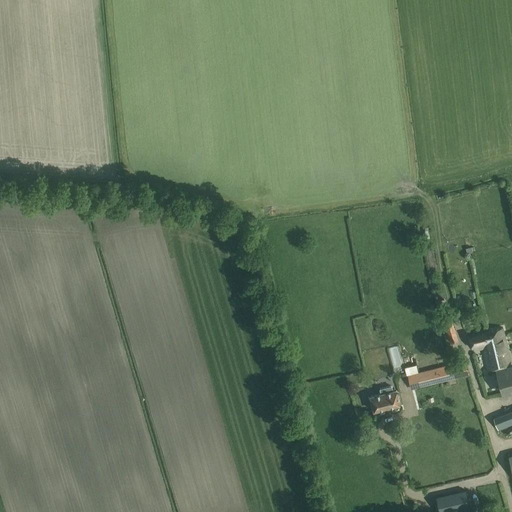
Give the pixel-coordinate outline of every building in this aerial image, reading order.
[(453,330),(450,318),(443,320),(450,342),(456,341),(453,331),(453,330)] [(495,349),(507,345),(503,328),(485,332),(487,342),(493,340),(495,349)] [(487,342),(485,332),(469,336),(472,348),(474,348),(474,350),(483,348),(488,369),(500,366),(495,349),(493,340),(487,342)] [(507,345),(495,349),(500,366),(506,392),(511,390),(511,367),(511,364),(511,363),(507,345)] [(407,374),(411,389),(470,374),(466,359),(407,374)] [(373,411),(399,404),(395,390),(392,391),(391,386),(379,389),(380,394),(370,397),(373,411)] [(511,423),(511,410),(493,418),(497,429),(511,423)] [(466,490),(436,496),(439,511),(458,511),(470,509),(466,490)]
